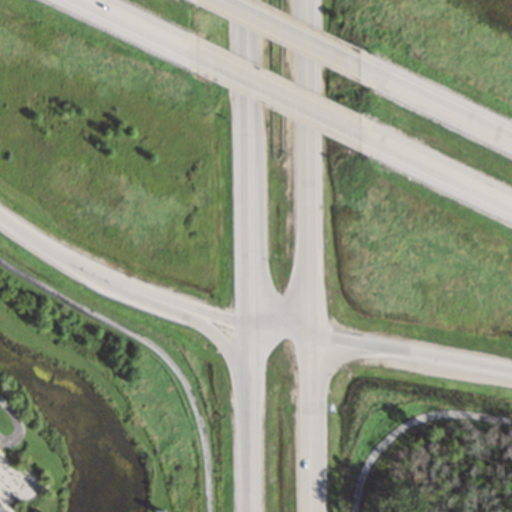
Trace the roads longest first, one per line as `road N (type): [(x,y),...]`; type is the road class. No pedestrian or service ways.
road 1 (trunk): [(308,336),(307,0)]
road 2 (trunk): [(246,0),(248,324)]
road 3 (trunk): [(308,336),(511,370)]
road 4 (trunk): [(0,214),(87,271),(176,305)]
road 5 (trunk): [(193,53),(358,133)]
road 6 (trunk): [(310,511),(308,336)]
road 7 (trunk): [(511,144),(357,67)]
road 8 (trunk): [(358,133),(511,210)]
road 9 (trunk): [(357,67),(217,0)]
road 10 (trunk): [(250,380),(252,511)]
road 11 (trunk): [(82,0),(193,53)]
